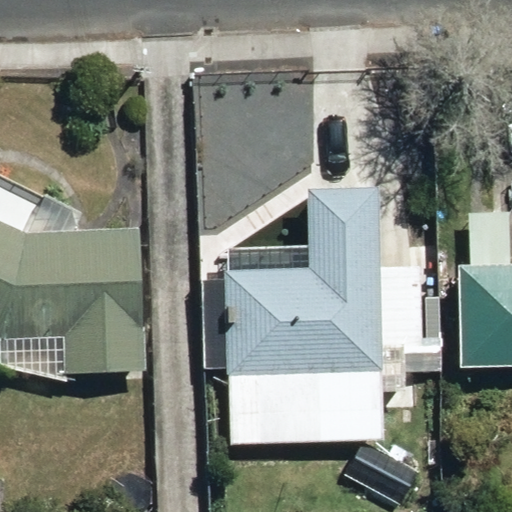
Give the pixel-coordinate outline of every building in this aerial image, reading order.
[(235,268),(235,442),(394,436),(394,389),(415,388),(415,366),(415,347),(429,347),(429,264),(393,264),(392,180),(322,181),(322,241),(237,243),(237,268),(235,268)] [(511,203),(473,203),(473,245),(511,245),(511,203)] [(0,210),(0,330),(9,335),(71,334),(72,369),(156,366),(150,222),(35,228),(0,210)] [(511,257),(475,258),(476,362),(511,361),(511,257)] [(425,469),(367,437),(347,473),(405,505),(425,469)] [(19,511),(19,467),(0,466),(0,511),(19,511)]
